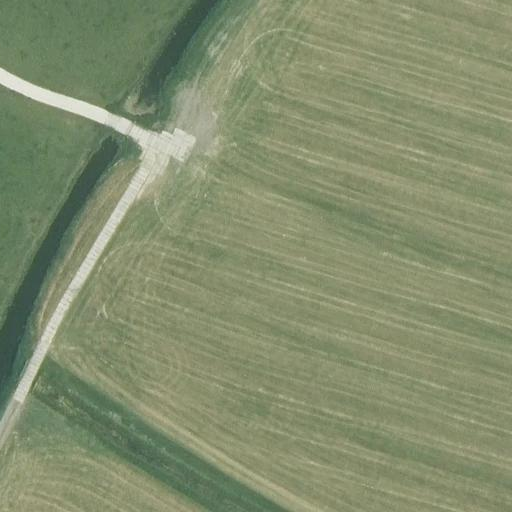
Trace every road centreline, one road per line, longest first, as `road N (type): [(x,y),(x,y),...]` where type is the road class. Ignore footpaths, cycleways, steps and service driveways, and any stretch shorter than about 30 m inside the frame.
road 1 (track): [(178,107),(16,401)]
road 2 (track): [(192,161),(0,75)]
